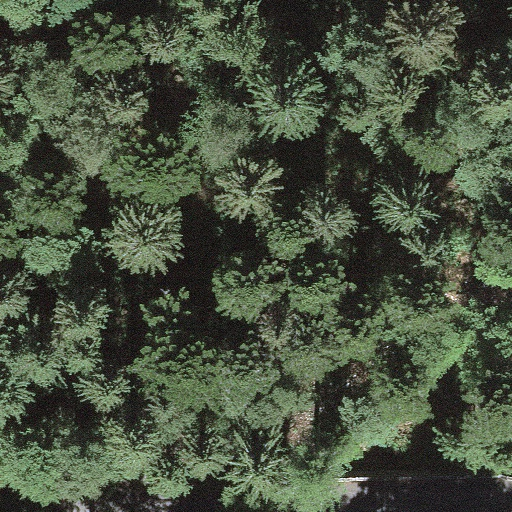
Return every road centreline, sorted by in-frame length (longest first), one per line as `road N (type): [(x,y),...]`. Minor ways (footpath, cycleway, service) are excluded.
road 1 (unclassified): [(352,511),(511,507)]
road 2 (unclassified): [(0,492),(129,511)]
